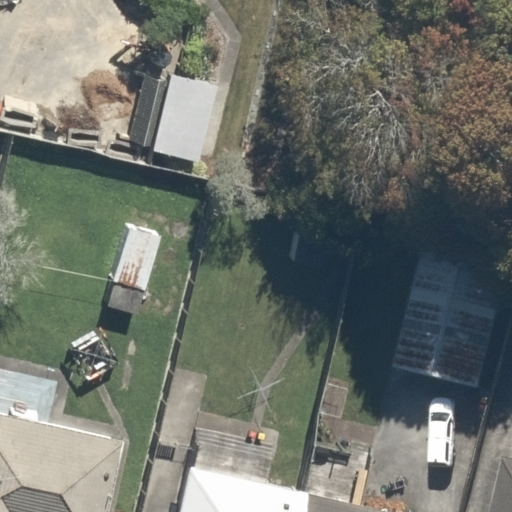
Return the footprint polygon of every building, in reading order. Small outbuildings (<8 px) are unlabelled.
[(239,72),(169,61),(156,143),(227,153),(239,72)] [(157,224),(120,219),(107,303),(145,309),(157,224)] [(511,287),(511,273),(430,258),(408,372),(493,388),(511,287)] [(68,378),(0,369),(0,511),(113,511),(124,433),(62,425),(68,378)] [(267,447),(191,433),(175,511),(415,511),(260,482),(267,447)] [(511,511),(511,466),(505,466),(497,511),(511,511)]
